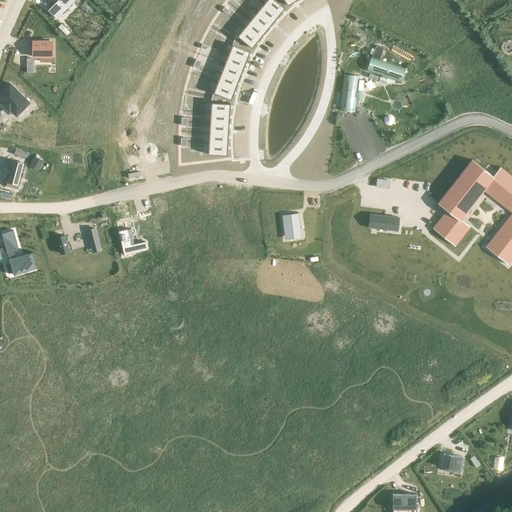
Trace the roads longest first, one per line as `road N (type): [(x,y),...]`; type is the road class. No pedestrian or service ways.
road 1 (residential): [(277,180),(325,97),(332,46),(323,12),(288,41),(265,77),(254,177)]
road 2 (residential): [(254,177),(217,174),(98,202),(0,208)]
road 3 (residential): [(342,511),(511,383)]
road 4 (residential): [(511,129),(488,120),(452,124),(354,174)]
